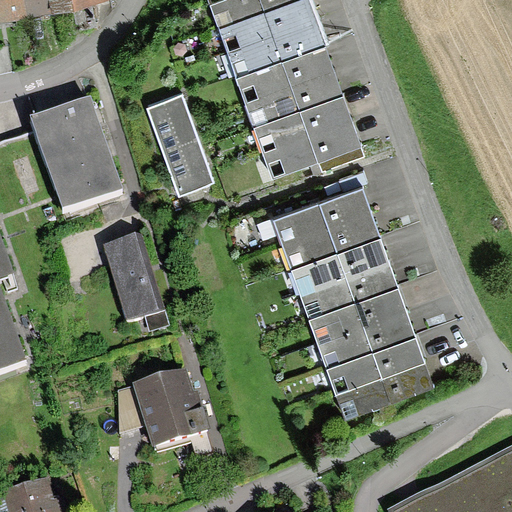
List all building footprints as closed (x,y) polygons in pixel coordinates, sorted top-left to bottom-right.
[(0,0),(0,16),(27,11),(24,0),(0,0)] [(55,6),(53,0),(24,0),(27,11),(55,6)] [(211,0),(208,1),(217,26),(288,0),(211,0)] [(311,0),(288,0),(217,26),(226,51),(318,18),(311,0)] [(318,18),(226,51),(234,75),(326,42),(318,18)] [(326,42),(234,75),(243,100),(335,67),(326,42)] [(335,67),(243,100),(252,125),(344,92),(335,67)] [(211,177),(181,90),(147,102),(177,188),(211,177)] [(344,92),(252,125),(261,150),(353,117),(344,92)] [(95,116),(91,105),(33,126),(64,211),(122,190),(118,179),(109,154),(105,144),(95,116)] [(353,117),(261,150),(269,173),(361,140),(353,117)] [(283,243),(375,211),(365,185),(273,217),(283,243)] [(375,211),(283,243),(291,268),(383,235),(375,211)] [(383,235),(291,268),(301,293),(392,261),(383,235)] [(164,324),(138,239),(103,250),(125,320),(143,314),(148,329),(164,324)] [(0,373),(28,363),(23,351),(14,327),(11,318),(4,300),(0,290),(0,283),(14,278),(10,267),(0,240),(0,373)] [(392,261),(301,293),(309,317),(401,284),(392,261)] [(401,284),(309,317),(318,342),(410,309),(401,284)] [(410,309),(318,342),(327,367),(419,334),(410,309)] [(419,334),(327,367),(336,392),(428,359),(419,334)] [(428,359),(336,392),(344,415),(436,382),(428,359)] [(116,394),(118,436),(145,427),(153,453),(190,441),(196,459),(212,453),(194,397),(190,398),(181,372),(116,394)] [(511,511),(511,451),(399,511),(511,511)] [(54,503),(47,481),(1,496),(6,511),(66,511),(62,500),(54,503)]
